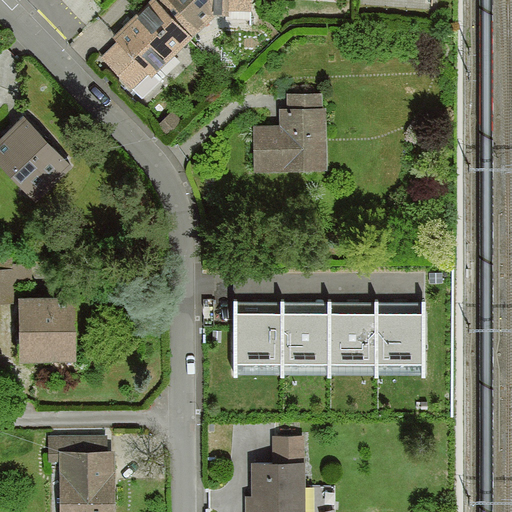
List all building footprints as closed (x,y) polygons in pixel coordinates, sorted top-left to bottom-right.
[(194,37),(158,0),(157,0),(119,36),(124,41),(108,57),(134,90),(151,73),(155,78),(194,37)] [(158,0),(194,37),(219,16),(232,14),(233,9),(255,10),(254,0),(158,0)] [(260,172),(331,171),(330,111),(327,111),(326,96),(293,96),(293,111),(285,111),(285,128),(260,128),(260,172)] [(28,120),(0,146),(0,158),(41,201),(75,168),(28,120)] [(0,272),(0,302),(17,303),(18,273),(0,272)] [(79,301),(27,302),(27,362),(80,361),(79,301)] [(424,302),(236,303),(236,365),(424,364),(424,302)] [(57,429),(57,443),(112,445),(113,431),(57,429)] [(249,511),(305,511),(305,436),(278,436),(278,461),(256,461),(256,495),(250,495),(249,511)] [(64,451),(62,511),(112,511),(113,453),(64,451)] [(313,482),(312,511),(321,511),(321,482),(313,482)]
